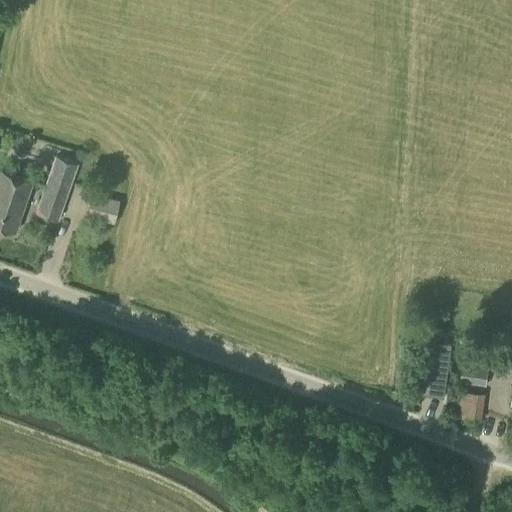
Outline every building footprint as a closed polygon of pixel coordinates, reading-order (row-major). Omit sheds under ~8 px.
[(59,221),(78,163),(55,155),(35,213),(59,221)] [(0,226),(15,231),(33,181),(2,170),(0,175),(0,226)] [(115,224),(120,200),(92,194),(87,218),(115,224)] [(460,337),(457,352),(484,356),(487,341),(460,337)] [(451,343),(430,340),(422,393),(443,396),(451,343)] [(488,365),(462,361),(459,380),(485,384),(488,365)] [(457,389),(453,417),(480,420),(484,393),(457,389)]
